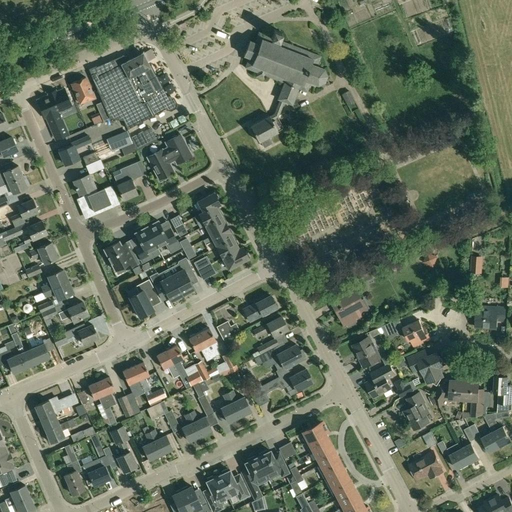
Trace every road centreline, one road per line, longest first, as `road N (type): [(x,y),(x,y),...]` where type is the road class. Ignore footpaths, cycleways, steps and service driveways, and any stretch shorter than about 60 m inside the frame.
road 1 (residential): [(84,511),(346,391)]
road 2 (residential): [(126,346),(280,266)]
road 3 (residential): [(81,239),(16,88)]
road 4 (residential): [(81,239),(226,167)]
road 5 (residential): [(226,167),(153,30)]
road 6 (secondary): [(0,60),(141,0)]
road 7 (residential): [(153,30),(16,88)]
road 8 (residential): [(346,391),(280,266)]
road 9 (residential): [(409,511),(346,391)]
road 10 (residential): [(9,396),(126,346)]
road 11 (residential): [(59,511),(9,396)]
